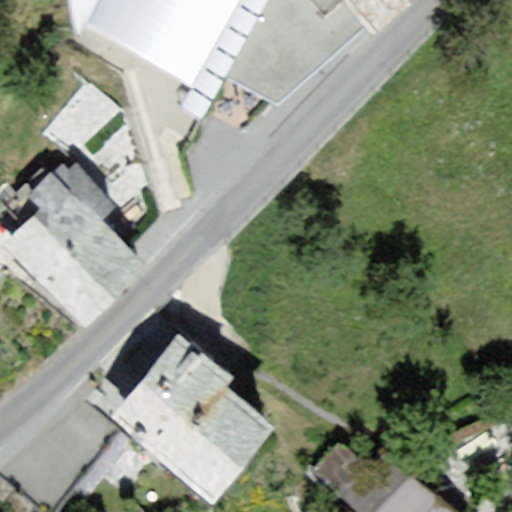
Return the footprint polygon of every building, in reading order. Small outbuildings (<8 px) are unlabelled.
[(83,0),(90,34),(219,96),(268,0),(83,0)] [(293,0),(248,82),(287,110),(383,26),(356,0),(293,0)] [(364,0),(398,33),(429,0),(364,0)] [(18,246),(98,328),(161,267),(80,184),(18,246)] [(137,421),(247,503),(308,423),(198,340),(137,421)] [(368,476),(340,450),(322,469),(368,511),(437,511),(383,461),(368,476)]
